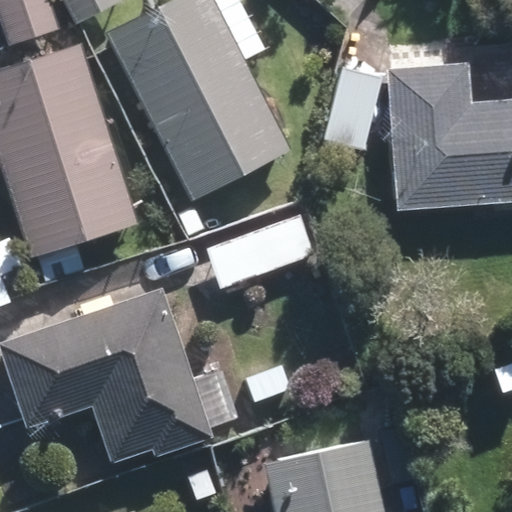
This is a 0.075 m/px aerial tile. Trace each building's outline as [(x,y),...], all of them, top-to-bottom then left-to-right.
[(43,33),(32,0),(0,0),(0,37),(2,45),(43,33)] [(107,0),(55,0),(68,25),(110,4),(107,0)] [(200,0),(186,0),(107,42),(191,199),(281,151),(200,0)] [(123,226),(69,54),(0,76),(0,182),(24,258),(123,226)] [(453,75),(385,79),(393,206),(511,198),(511,109),(455,113),(453,75)] [(303,213),(210,247),(224,285),(317,251),(303,213)] [(149,302),(0,351),(0,360),(19,418),(86,397),(108,462),(146,449),(148,457),(195,442),(149,302)] [(369,511),(356,451),(265,470),(273,511),(369,511)]
